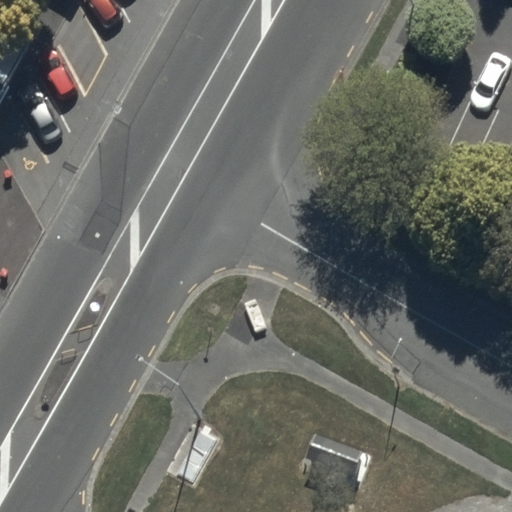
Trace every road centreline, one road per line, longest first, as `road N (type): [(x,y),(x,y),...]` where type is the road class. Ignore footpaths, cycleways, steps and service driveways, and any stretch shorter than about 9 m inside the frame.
road 1 (residential): [(179,162),(511,380)]
road 2 (tertiary): [(0,475),(179,162)]
road 3 (tertiary): [(179,162),(270,0)]
